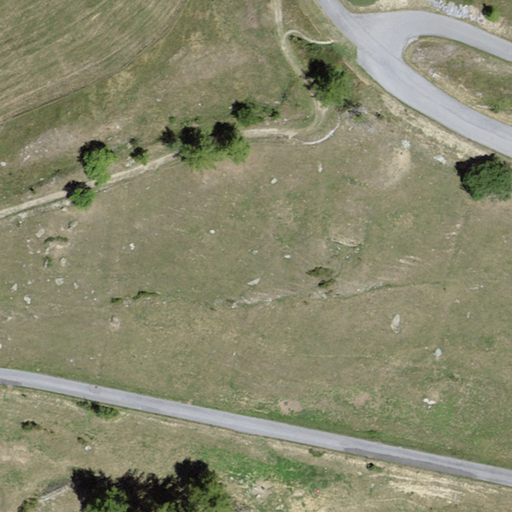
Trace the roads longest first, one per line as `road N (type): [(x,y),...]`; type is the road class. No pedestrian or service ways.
road 1 (unclassified): [(511,482),(62,387),(0,382)]
road 2 (residential): [(347,29),(428,118),(511,149)]
road 3 (residential): [(347,29),(428,25),(511,49)]
